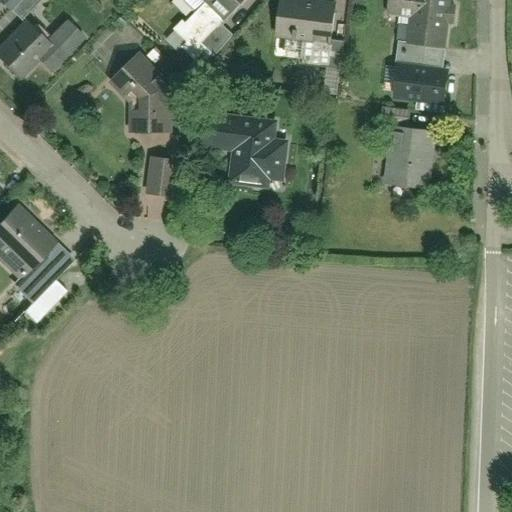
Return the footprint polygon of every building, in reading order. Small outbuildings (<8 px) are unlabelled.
[(225,31),(217,23),(243,0),(191,0),(201,10),(171,36),(192,60),(225,31)] [(301,49),(300,69),(337,71),(338,40),(323,39),(325,3),(273,0),(271,47),(301,49)] [(406,17),(403,42),(446,47),(452,48),(458,0),(387,0),(386,15),(406,17)] [(0,73),(18,88),(37,66),(52,79),(83,43),(61,25),(44,44),(21,24),(0,48),(0,73)] [(403,42),(398,42),(396,63),(445,69),(446,47),(403,42)] [(129,103),(129,132),(175,133),(172,88),(141,53),(108,82),(129,103)] [(392,99),(444,105),(448,70),(445,69),(396,63),(392,99)] [(202,145),(234,150),(229,181),(268,187),(270,178),(284,180),(290,140),(278,139),(281,120),(208,109),(202,145)] [(389,126),(384,185),(431,189),(436,129),(389,126)] [(152,156),(146,194),(161,197),(165,160),(152,156)] [(7,209),(0,217),(0,268),(14,281),(47,245),(7,209)] [(12,291),(29,306),(50,282),(32,267),(12,291)]
